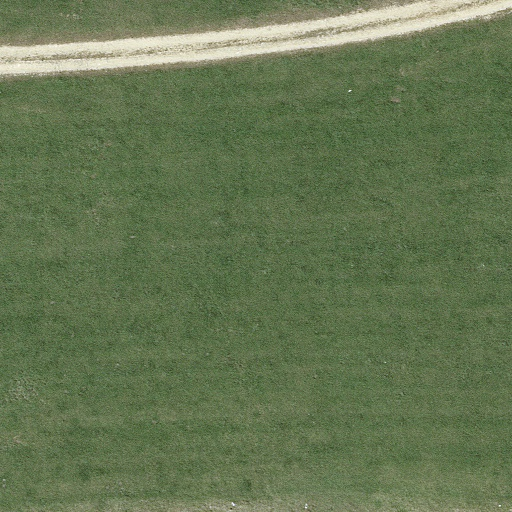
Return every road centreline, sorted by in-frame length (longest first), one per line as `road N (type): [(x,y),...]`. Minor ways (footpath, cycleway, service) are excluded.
road 1 (track): [(0,64),(284,38),(503,0)]
road 2 (track): [(0,448),(81,358),(139,219),(154,50)]
